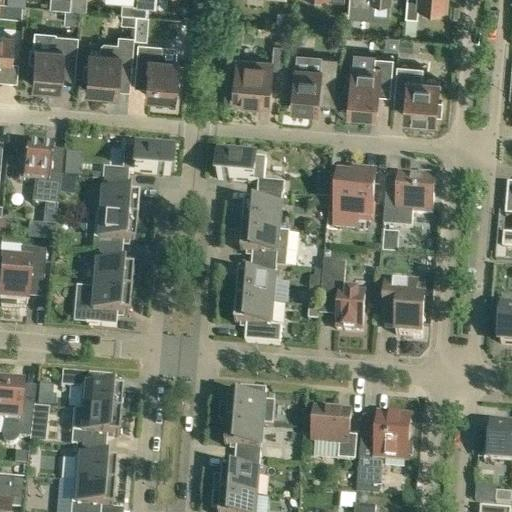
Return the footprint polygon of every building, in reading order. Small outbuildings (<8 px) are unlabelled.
[(407,0),(406,17),(418,18),(419,3),(447,6),(447,0),(407,0)] [(120,14),(121,14),(131,15),(132,5),(121,4),(120,14)] [(11,5),(10,18),(20,19),(21,6),(11,5)] [(349,5),(348,16),(364,18),(365,7),(349,5)] [(65,9),(63,23),(78,25),(80,11),(65,9)] [(135,15),(131,15),(121,14),(120,24),(134,25),(135,15)] [(134,31),(134,39),(146,40),(146,32),(134,31)] [(342,34),(329,33),(328,49),(341,51),(342,34)] [(61,65),(75,66),(77,36),(53,34),(52,48),(34,46),(34,49),(29,49),(28,62),(33,63),(31,86),(59,88),(61,65)] [(0,61),(11,62),(13,38),(0,36),(0,61)] [(116,71),(130,72),(133,37),(118,36),(117,44),(103,43),(100,45),(100,52),(88,51),(87,63),(83,66),(83,75),(86,78),(84,91),(115,93),(116,71)] [(385,49),(398,50),(399,37),(386,37),(385,49)] [(400,38),(399,51),(413,52),(413,39),(400,38)] [(147,68),(145,87),(144,96),(172,98),(173,82),(178,83),(180,64),(175,64),(175,60),(160,59),(161,45),(137,43),(135,67),(147,68)] [(237,59),(237,61),(233,104),(269,107),(272,68),(284,69),(286,45),(274,44),(272,63),(237,59)] [(377,115),(378,95),(379,88),(391,89),(393,58),(375,57),(374,69),(353,67),(349,113),(377,115)] [(319,111),(319,105),(321,89),(335,90),(337,59),(322,58),(321,69),(296,67),(292,109),(319,111)] [(407,90),(405,108),(405,118),(436,121),(437,115),(441,115),(442,102),(438,102),(440,81),(422,79),(423,67),(397,65),(395,89),(407,90)] [(50,169),(52,151),(53,147),(52,147),(27,144),(24,162),(21,161),(20,161),(18,181),(19,181),(19,180),(34,182),(32,203),(57,206),(62,171),(50,169)] [(103,169),(102,181),(128,183),(129,171),(133,172),(133,173),(170,176),(172,151),(167,151),(167,147),(168,147),(168,146),(152,144),(152,146),(153,146),(153,150),(124,147),(122,170),(103,169)] [(239,153),(240,153),(240,152),(224,150),(224,152),(225,152),(225,156),(220,155),(218,180),(258,183),(258,194),(284,196),(285,184),(263,182),(265,159),(239,157),(239,153)] [(348,158),(347,158),(345,176),(332,175),(334,156),(333,156),(330,190),(330,199),(327,230),(341,231),(341,230),(328,229),(330,214),(336,215),(335,226),(356,228),(357,217),(369,218),(370,205),(373,206),(375,174),(354,172),(354,177),(346,176),(348,158)] [(398,198),(386,197),(384,227),(412,229),(414,213),(433,214),(435,179),(431,178),(431,175),(419,175),(419,177),(400,176),(398,198)] [(127,196),(128,183),(102,181),(102,182),(103,182),(100,217),(95,216),(95,217),(137,221),(139,197),(127,196)] [(511,184),(508,184),(506,217),(511,217),(511,235),(504,235),(503,250),(511,250),(511,184)] [(322,189),(317,192),(317,198),(330,199),(330,190),(322,189)] [(245,206),(243,229),(280,232),(283,197),(284,197),(284,196),(258,194),(256,207),(245,206)] [(134,244),(137,221),(95,217),(92,253),(122,255),(123,243),(134,244)] [(241,253),(247,253),(253,254),(252,266),(277,268),(280,232),(243,229),(241,253)] [(29,280),(43,282),(46,252),(21,250),(20,262),(3,260),(0,294),(0,301),(1,302),(1,307),(15,308),(16,303),(27,304),(29,280)] [(132,269),(127,268),(121,268),(122,255),(92,253),(97,254),(94,289),(130,292),(132,269)] [(338,309),(337,318),(336,330),(344,330),(344,331),(354,332),(354,331),(362,332),(366,294),(358,293),(358,292),(348,291),(348,292),(344,292),(346,264),(324,262),(320,307),(338,309)] [(239,278),(237,301),(274,304),(277,268),(252,266),(250,279),(239,278)] [(310,279),(310,289),(321,290),(323,273),(315,273),(314,279),(310,279)] [(383,325),(397,326),(396,335),(422,337),(425,300),(416,299),(417,283),(386,281),(383,325)] [(130,292),(94,289),(80,288),(79,300),(87,301),(85,325),(116,327),(117,315),(129,316),(130,292)] [(235,325),(241,325),(247,326),(245,343),(280,346),(282,327),(272,326),(274,304),(237,301),(235,325)] [(501,344),(511,345),(511,308),(504,308),(499,308),(499,306),(498,306),(495,337),(496,337),(497,336),(501,337),(501,344)] [(308,320),(318,321),(320,308),(310,307),(308,320)] [(122,391),(117,390),(111,390),(112,377),(62,373),(60,388),(81,389),(79,411),(120,414),(122,391)] [(0,435),(2,436),(3,440),(6,443),(10,444),(13,444),(17,441),(18,438),(26,438),(30,439),(33,409),(20,408),(22,390),(22,387),(22,386),(19,386),(13,385),(0,384),(0,435)] [(229,400),(227,423),(264,426),(267,390),(241,388),(240,400),(229,400)] [(30,439),(29,442),(45,443),(48,409),(33,407),(33,409),(30,439)] [(118,438),(120,414),(79,411),(84,412),(81,447),(76,446),(76,447),(106,449),(107,437),(118,438)] [(351,414),(315,411),(313,443),(339,445),(338,460),(355,462),(357,438),(349,437),(351,414)] [(379,416),(379,418),(377,439),(361,438),(356,494),(380,496),(380,488),(381,488),(384,461),(407,463),(408,458),(412,458),(413,446),(409,446),(411,419),(407,419),(408,415),(396,414),(396,418),(379,416)] [(264,426),(227,423),(225,447),(236,448),(235,460),(261,462),(264,426)] [(511,427),(494,426),(493,433),(488,433),(488,432),(487,432),(484,463),(486,463),(486,461),(491,462),(511,463),(511,427)] [(106,449),(76,447),(73,482),(114,486),(116,462),(105,461),(106,449)] [(223,471),(221,495),(258,498),(261,462),(235,460),(234,472),(223,471)] [(22,510),(25,480),(0,477),(0,511),(9,511),(10,509),(22,510)] [(114,486),(73,482),(70,511),(100,511),(101,508),(112,509),(114,486)] [(511,494),(497,493),(496,503),(511,505),(511,494)] [(256,511),(258,498),(221,495),(219,511),(256,511)] [(357,497),(357,502),(359,506),(364,506),(368,503),(368,499),(365,495),(360,495),(357,497)]
